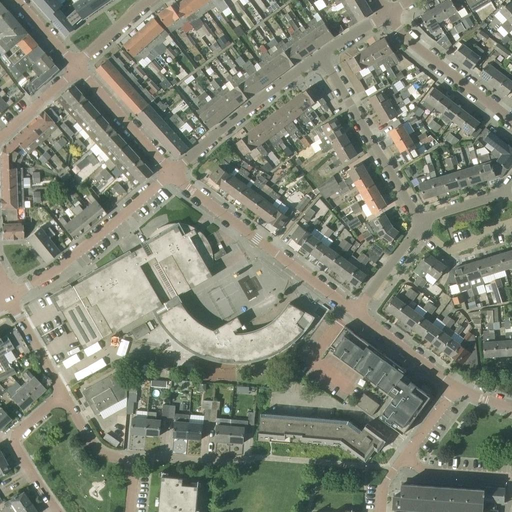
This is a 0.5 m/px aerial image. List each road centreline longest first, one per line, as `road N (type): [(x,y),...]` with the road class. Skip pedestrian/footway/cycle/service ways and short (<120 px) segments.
road 1 (residential): [(355,312),(169,175)]
road 2 (residential): [(9,298),(60,267),(169,175)]
road 3 (residential): [(422,225),(319,59)]
road 4 (residential): [(169,175),(319,59)]
road 5 (residential): [(511,121),(389,16)]
road 6 (residential): [(56,511),(15,438),(63,394)]
road 7 (residential): [(380,511),(384,483),(457,388)]
road 8 (residential): [(129,511),(130,465),(95,448),(63,394)]
road 9 (residential): [(169,175),(76,67)]
road 10 (residential): [(457,388),(355,312)]
